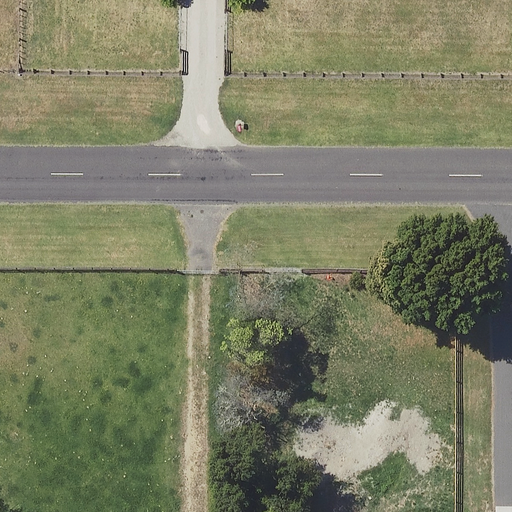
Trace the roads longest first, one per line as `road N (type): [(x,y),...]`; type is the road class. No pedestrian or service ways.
road 1 (unclassified): [(0,174),(511,175)]
road 2 (unknown): [(167,174),(166,511)]
